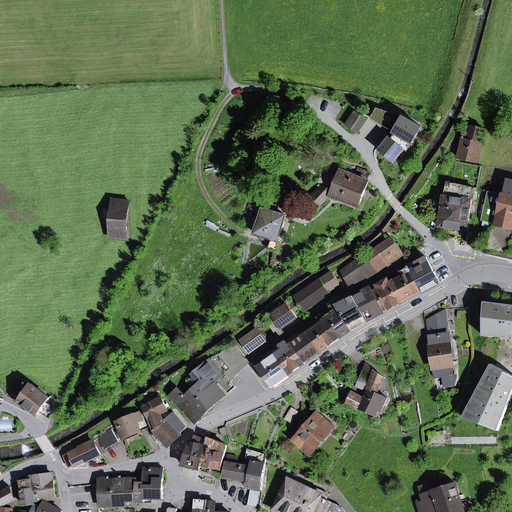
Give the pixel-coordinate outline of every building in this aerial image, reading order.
[(361,133),(370,117),(356,109),(347,125),(361,133)] [(266,158),(273,158),(293,142),(295,137),(281,120),(262,135),(264,137),(260,140),(261,154),(265,153),(266,158)] [(464,139),(459,158),(478,163),(482,143),(480,142),(484,128),(472,126),(470,133),(464,132),(462,139),(464,139)] [(394,143),(407,151),(414,140),(401,132),(394,143)] [(254,178),(259,164),(250,161),(245,175),(254,178)] [(321,206),(331,195),(359,206),(369,182),(367,181),(371,173),(358,168),(355,176),(352,175),(354,170),(343,165),(337,179),(333,178),(329,189),(322,186),(312,197),(321,206)] [(472,200),(471,200),(473,189),(448,183),(445,196),(444,196),(439,227),(468,230),(472,200)] [(511,186),(506,186),(504,195),(488,191),(481,221),(484,221),(491,223),(490,227),(485,249),(499,253),(500,254),(504,254),(511,255),(511,186)] [(110,238),(127,239),(130,201),(113,199),(110,238)] [(250,224),(258,226),(261,214),(256,212),(257,207),(255,207),(250,224)] [(258,226),(256,234),(273,239),(278,241),(279,240),(286,216),(257,207),(256,212),(261,214),(258,226)] [(400,249),(391,237),(377,249),(384,261),(400,249)] [(273,239),(270,249),(278,252),(281,241),(279,240),(278,241),(273,239)] [(369,280),(373,277),(388,267),(405,256),(400,249),(384,261),(376,266),(365,274),(349,285),(352,289),(367,278),(369,280)] [(368,253),(376,266),(384,261),(377,249),(376,249),(368,253)] [(485,249),(485,251),(484,253),(511,259),(511,255),(504,254),(500,254),(499,253),(485,249)] [(356,261),(365,274),(376,266),(368,253),(356,261)] [(409,267),(423,292),(440,282),(427,257),(409,267)] [(349,285),(365,274),(356,261),(342,271),(348,284),(349,285)] [(393,276),(406,301),(423,292),(409,267),(393,276)] [(321,279),(328,291),(339,284),(332,272),(321,279)] [(374,292),(385,312),(406,301),(393,276),(377,285),(379,289),(374,292)] [(311,307),(329,293),(328,291),(321,279),(302,293),(294,297),(299,303),(305,311),(311,308),(311,307)] [(355,296),(369,321),(385,312),(374,292),(371,287),(355,296)] [(287,304),(291,309),(299,303),(294,297),(294,296),(287,303),(287,304)] [(340,310),(352,330),(369,321),(355,296),(337,306),(340,310)] [(511,337),(511,305),(484,302),(483,336),(511,337)] [(281,329),(298,317),(291,309),(287,304),(271,315),(272,317),(281,329)] [(446,309),(427,319),(430,337),(449,334),(446,309)] [(320,318),(337,341),(352,330),(340,310),(328,318),(326,320),(323,316),(320,318)] [(278,336),(283,332),(281,329),(272,317),(267,321),(268,322),(259,329),(262,333),(271,326),(278,336)] [(308,333),(322,352),(337,341),(320,318),(318,320),(321,324),(308,333)] [(305,329),(308,333),(321,324),(318,320),(305,329)] [(258,329),(241,341),(249,353),(267,340),(262,333),(259,329),(258,329)] [(290,340),(306,363),(322,352),(308,333),(305,329),(290,340)] [(453,366),(454,365),(449,334),(430,337),(435,377),(444,376),(453,374),(453,366)] [(273,352),(290,375),(306,363),(290,340),(273,352)] [(235,387),(231,382),(249,362),(235,343),(204,363),(195,371),(203,380),(193,389),(211,408),(226,395),(220,388),(215,383),(217,381),(222,386),(228,393),(235,387)] [(257,364),(273,386),(290,375),(273,352),(257,364)] [(463,417),(498,431),(511,395),(511,374),(492,364),(463,417)] [(374,376),(368,389),(377,393),(384,377),(367,365),(364,369),(374,376)] [(358,387),(367,391),(368,389),(374,376),(364,369),(358,387)] [(195,371),(191,375),(194,377),(187,383),(193,389),(203,380),(195,371)] [(444,376),(446,387),(454,386),(456,379),(453,379),(453,374),(444,376)] [(31,384),(31,385),(25,380),(13,396),(24,405),(28,408),(38,415),(41,411),(47,402),(50,398),(31,384)] [(186,408),(198,420),(211,408),(193,389),(186,396),(179,388),(170,396),(184,410),(186,408)] [(382,412),(388,398),(377,393),(368,389),(367,391),(364,398),(359,408),(376,416),(379,410),(382,412)] [(347,404),(358,409),(359,408),(364,398),(360,396),(354,391),(353,393),(352,392),(347,404)] [(162,397),(144,406),(151,420),(164,413),(168,411),(162,397)] [(41,411),(45,414),(51,406),(47,402),(41,411)] [(285,419),(292,424),(299,412),(292,407),(285,419)] [(184,410),(190,416),(196,423),(198,420),(186,408),(184,410)] [(295,441),(309,454),(334,427),(315,410),(299,428),(304,432),(295,441)] [(117,422),(124,438),(150,427),(143,413),(141,412),(117,422)] [(171,416),(168,418),(164,413),(151,420),(155,429),(154,430),(158,434),(156,435),(158,438),(160,436),(168,446),(182,434),(181,433),(188,427),(175,412),(171,416)] [(99,438),(106,449),(119,441),(112,430),(99,438)] [(184,465),(201,469),(201,465),(205,446),(200,444),(202,438),(196,436),(184,465)] [(209,438),(209,446),(205,446),(201,465),(204,465),(203,471),(210,473),(211,467),(222,469),(227,446),(209,438)] [(81,448),(64,456),(70,467),(86,459),(87,462),(101,455),(94,441),(80,447),(81,448)] [(247,481),(246,487),(251,488),(260,490),(262,490),(267,455),(249,449),(246,463),(250,463),(247,481)] [(226,463),(224,477),(247,481),(250,463),(246,463),(246,466),(237,465),(238,458),(228,456),(226,463)] [(156,484),(164,485),(164,468),(144,468),(144,472),(140,472),(140,475),(146,475),(147,478),(156,479),(156,484)] [(21,480),(23,490),(55,487),(53,474),(32,477),(32,480),(21,480)] [(127,501),(136,501),(136,489),(129,489),(129,478),(129,476),(127,476),(127,475),(120,475),(120,479),(114,479),(114,482),(114,506),(127,506),(127,501)] [(144,499),(163,499),(164,485),(156,484),(156,479),(147,478),(146,475),(140,475),(139,479),(144,479),(144,484),(137,484),(136,489),(136,501),(136,502),(144,502),(144,499)] [(101,493),(101,506),(114,506),(114,482),(114,479),(109,479),(109,478),(110,478),(109,476),(101,478),(101,484),(101,493)] [(135,482),(135,479),(129,478),(129,489),(136,489),(137,484),(137,482),(135,482)] [(313,511),(315,511),(322,498),(324,499),(327,493),(316,488),(315,491),(289,479),(275,510),(278,511),(313,511)] [(461,511),(464,511),(456,484),(447,486),(445,480),(432,484),(434,491),(422,495),(424,501),(418,503),(420,511),(461,511)] [(422,495),(434,491),(432,484),(432,483),(419,487),(422,495)] [(15,507),(16,505),(9,487),(0,493),(0,497),(3,506),(15,507)] [(35,502),(56,500),(55,487),(23,490),(25,505),(35,504),(35,502)] [(248,505),(257,506),(260,490),(251,488),(248,505)] [(345,511),(342,507),(327,500),(324,499),(322,498),(315,511),(313,511),(345,511)] [(207,511),(208,502),(196,500),(195,511),(207,511)] [(62,511),(63,511),(45,502),(42,507),(36,504),(32,511),(62,511)]
